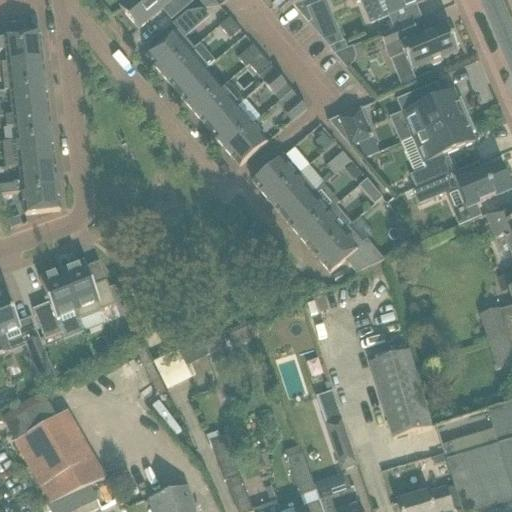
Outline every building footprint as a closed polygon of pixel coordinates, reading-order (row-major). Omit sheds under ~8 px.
[(192,3),(189,0),(131,0),(132,0),(131,0),(129,0),(126,3),(127,4),(120,10),(138,32),(149,23),(150,24),(161,14),(160,13),(162,11),(171,21),(192,3)] [(313,0),(285,0),(293,8),(313,0)] [(351,0),(353,6),(366,0),(380,0),(388,18),(427,2),(426,0),(351,0)] [(342,44),(325,2),(306,10),(311,24),(308,25),(307,25),(328,50),(342,44)] [(240,33),(229,20),(218,29),(229,42),(240,33)] [(458,54),(455,47),(458,46),(453,33),(449,34),(447,28),(418,40),(412,24),(378,37),(389,63),(402,57),(410,74),(431,65),(432,68),(441,64),(440,61),(458,54)] [(161,77),(189,54),(189,55),(194,51),(178,32),(146,59),(153,68),(161,77)] [(42,61),(41,48),(39,35),(0,39),(0,51),(5,51),(7,64),(7,65),(42,61)] [(248,67),(260,57),(252,48),(237,61),(245,70),(248,68),(248,67)] [(169,87),(177,96),(204,73),(189,55),(189,54),(161,77),(170,87),(169,87)] [(258,79),(270,69),(260,57),(248,67),(248,68),(258,79)] [(45,87),(44,74),(42,61),(7,65),(7,64),(1,65),(4,92),(10,92),(10,91),(45,87)] [(184,104),(192,114),(220,91),(204,73),(177,96),(184,104)] [(286,87),(276,75),(266,83),(277,95),(286,87)] [(456,102),(453,93),(441,98),(436,85),(395,102),(412,140),(467,117),(460,100),(459,100),(460,101),(456,102)] [(48,113),(47,100),(45,87),(10,91),(10,92),(13,116),(48,113)] [(200,124),(208,132),(235,109),(220,91),(192,114),(201,124),(200,124)] [(291,124),(306,112),(297,101),(283,113),(291,124)] [(215,141),(223,151),(251,128),(235,109),(208,132),(215,141)] [(368,130),(360,110),(327,124),(350,150),(358,147),(362,145),(357,134),(368,130)] [(51,139),(48,113),(13,117),(13,116),(5,117),(6,129),(14,128),(16,143),(51,139)] [(474,145),(470,136),(474,134),(467,117),(412,140),(416,151),(429,146),(435,161),(474,145)] [(251,128),(223,151),(239,169),(266,146),(251,128)] [(324,135),(316,142),(324,151),(331,144),(324,135)] [(16,143),(19,169),(54,164),(51,139),(16,143)] [(362,145),(358,147),(364,161),(379,155),(373,141),(362,145)] [(343,155),(334,163),(341,172),(351,164),(343,155)] [(267,202),(299,176),(284,157),(252,184),(259,193),(267,202)] [(422,188),(454,175),(448,161),(409,177),(415,191),(422,188)] [(57,190),(54,164),(19,169),(20,183),(13,184),(14,195),(22,194),(57,190)] [(352,165),(345,171),(354,181),(361,175),(352,165)] [(454,175),(422,188),(428,203),(459,190),(467,210),(510,192),(499,167),(481,174),(478,165),(454,175)] [(283,221),(315,194),(299,176),(267,202),(276,212),(275,212),(283,221)] [(382,200),(369,186),(361,192),(374,207),(382,200)] [(57,190),(22,194),(24,217),(60,213),(58,202),(57,190)] [(326,216),(331,213),(315,194),(283,221),(290,229),(298,239),(326,216)] [(503,237),(511,257),(511,208),(511,206),(485,218),(495,240),(503,237)] [(307,249),(314,257),(341,234),(326,216),(298,239),(307,249)] [(21,227),(18,219),(7,223),(11,231),(21,227)] [(361,246),(347,229),(341,234),(314,257),(319,263),(329,276),(344,263),(355,275),(384,263),(366,242),(361,246)] [(83,265),(61,274),(77,314),(75,315),(78,322),(116,307),(106,283),(92,288),(85,269),(83,265)] [(49,305),(32,312),(44,342),(62,335),(56,322),(75,315),(77,314),(61,274),(39,282),(49,305)] [(503,311),(481,318),(486,337),(489,344),(511,337),(511,291),(509,292),(500,295),(498,296),(503,311)] [(5,295),(0,297),(0,356),(0,357),(9,353),(3,338),(20,332),(5,295)] [(511,337),(489,344),(489,345),(497,372),(511,366),(511,337)] [(24,345),(37,379),(52,373),(38,340),(24,345)] [(431,430),(408,354),(368,366),(391,442),(431,430)] [(324,426),(340,471),(356,466),(332,398),(317,403),(325,426),(324,426)] [(511,404),(487,412),(497,447),(455,460),(451,445),(441,448),(457,501),(460,511),(487,511),(511,504),(511,404)] [(49,506),(90,487),(104,481),(66,415),(14,444),(49,506)] [(233,508),(235,511),(251,511),(239,476),(237,477),(233,464),(225,440),(212,444),(219,468),(224,481),(233,508)] [(286,460),(299,499),(315,493),(302,455),(286,460)] [(434,467),(445,464),(443,456),(436,458),(431,460),(434,467)] [(90,487),(49,506),(47,507),(49,511),(95,511),(100,510),(90,487)] [(193,511),(186,489),(148,502),(151,511),(193,511)] [(317,501),(319,505),(321,511),(360,511),(353,489),(317,501)] [(396,504),(398,511),(449,511),(453,511),(446,489),(426,496),(426,495),(396,504)]
